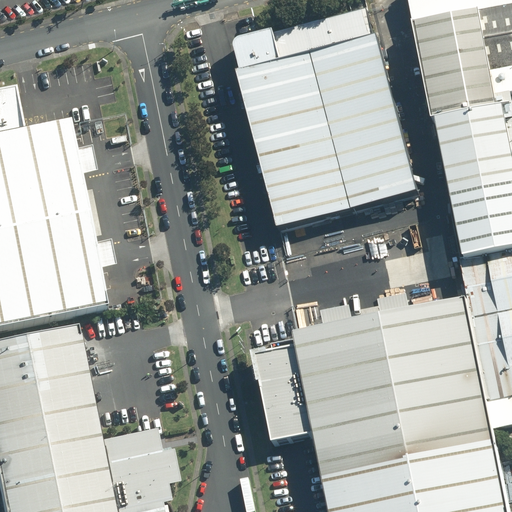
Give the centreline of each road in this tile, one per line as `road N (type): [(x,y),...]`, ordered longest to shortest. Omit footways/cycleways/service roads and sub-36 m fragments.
road 1 (unclassified): [(138,15),(226,453),(226,511)]
road 2 (unclassified): [(0,51),(138,15)]
